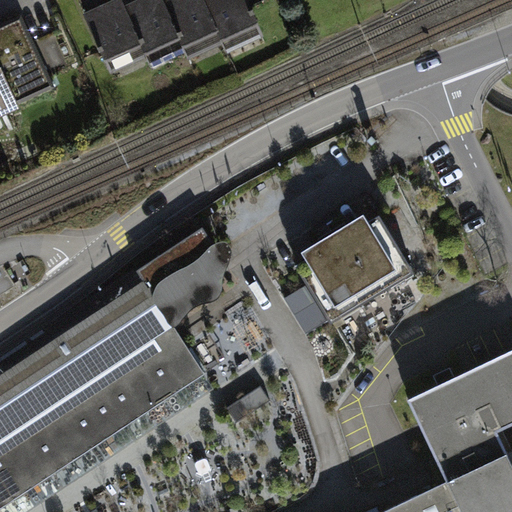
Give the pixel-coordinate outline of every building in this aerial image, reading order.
[(155,0),(138,0),(123,7),(148,67),(178,55),(155,0)] [(196,0),(160,0),(158,1),(183,60),(216,46),(196,0)] [(239,0),(198,0),(220,52),(255,38),(239,0)] [(117,1),(80,18),(106,76),(144,60),(117,1)] [(20,16),(0,25),(0,59),(19,103),(54,87),(20,16)] [(0,116),(20,107),(19,103),(0,59),(0,116)] [(329,328),(410,277),(370,206),(285,254),(329,328)] [(141,285),(132,272),(0,359),(0,511),(1,511),(205,377),(174,328),(170,331),(160,316),(149,299),(219,254),(204,230),(137,273),(144,283),(141,285)] [(190,351),(205,374),(226,361),(210,337),(190,351)] [(443,485),(388,511),(511,511),(511,480),(490,432),(511,422),(511,344),(402,399),(443,485)]
